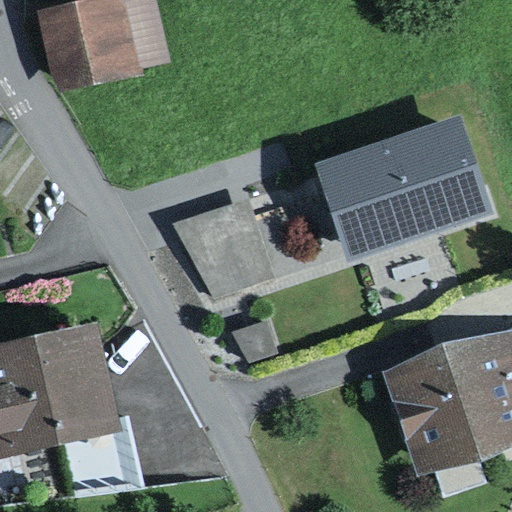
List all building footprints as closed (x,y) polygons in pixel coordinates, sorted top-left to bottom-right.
[(49,22),(63,82),(138,65),(125,5),(49,22)] [(481,209),(455,130),(355,163),(381,242),(481,209)] [(267,207),(191,233),(233,307),(292,285),(267,207)] [(0,446),(105,422),(88,335),(62,340),(63,349),(0,363),(0,446)] [(430,463),(511,434),(511,343),(402,378),(411,405),(401,409),(409,433),(419,431),(430,463)]
